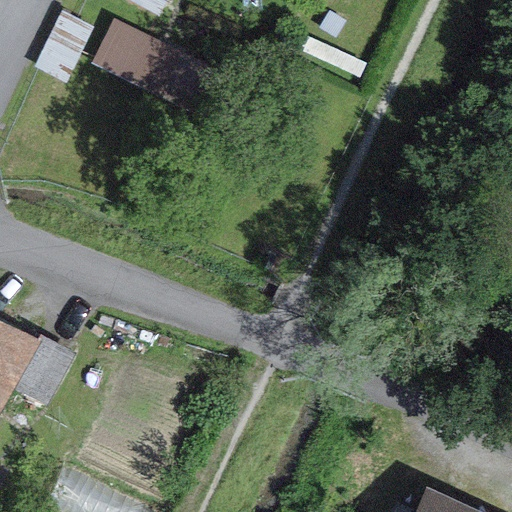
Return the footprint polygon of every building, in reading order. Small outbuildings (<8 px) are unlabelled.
[(45,49),(72,61),(94,13),(67,0),(45,49)] [(145,66),(165,19),(121,0),(117,0),(98,46),(145,66)] [(168,92),(200,44),(171,26),(140,73),(168,92)] [(34,382),(64,328),(0,292),(0,404),(16,414),(34,382)] [(94,344),(64,328),(34,382),(64,398),(94,344)] [(0,449),(19,415),(16,414),(0,404),(0,449)] [(412,511),(505,511),(428,478),(412,511)]
